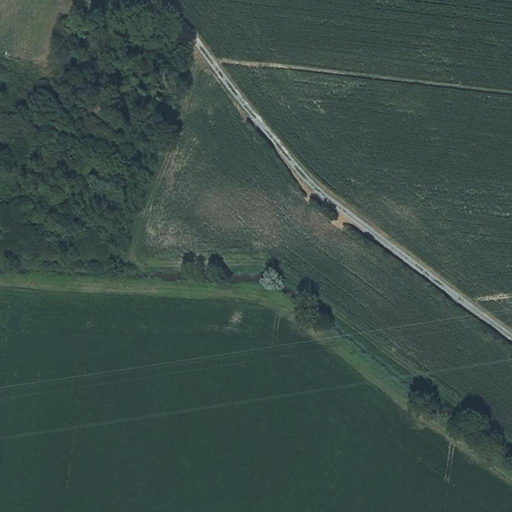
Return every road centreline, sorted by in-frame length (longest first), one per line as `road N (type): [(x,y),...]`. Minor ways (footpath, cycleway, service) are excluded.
road 1 (track): [(511,337),(310,181),(162,0)]
road 2 (track): [(201,49),(126,253),(67,262),(0,257)]
